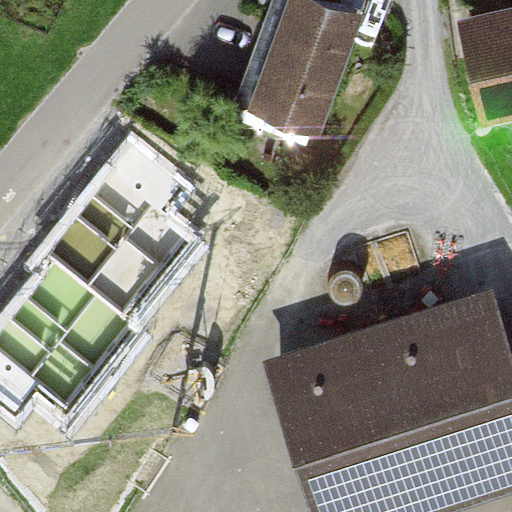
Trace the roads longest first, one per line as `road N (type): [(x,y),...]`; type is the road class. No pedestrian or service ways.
road 1 (residential): [(511,256),(450,131),(423,0)]
road 2 (residential): [(0,195),(168,0)]
